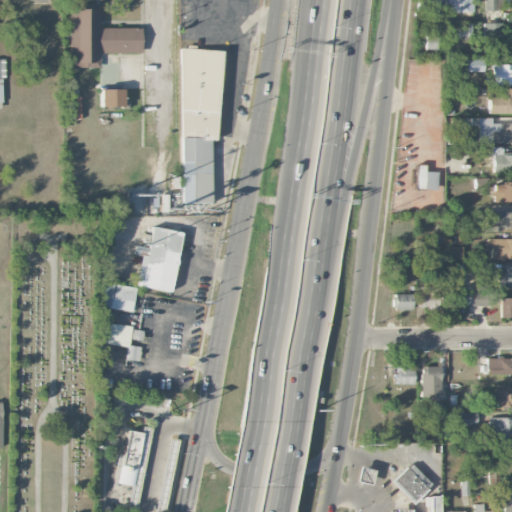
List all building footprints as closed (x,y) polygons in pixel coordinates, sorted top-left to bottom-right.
[(69,4),(69,67),(99,67),(99,52),(140,52),(140,28),(99,28),(99,4),(69,4)] [(483,39),(502,39),(502,22),(483,23),(483,39)] [(458,36),(471,37),(471,25),(459,24),(458,36)] [(440,50),(439,34),(424,35),(425,51),(440,50)] [(216,49),(181,49),(179,203),(213,203),(216,49)] [(482,59),(465,59),(466,72),(482,71),(482,59)] [(491,77),(486,77),(486,84),(511,84),(511,65),(491,65),(491,77)] [(511,88),(501,88),(501,94),(488,94),(487,113),(511,113),(511,88)] [(511,142),(511,122),(490,123),(490,117),(478,118),(478,143),(511,142)] [(511,154),(502,155),(502,147),(481,147),(481,156),(492,156),(492,173),(511,172),(511,154)] [(414,188),(436,189),(436,172),(423,172),(423,165),(414,164),(414,188)] [(487,190),(487,178),(473,178),(473,190),(487,190)] [(493,202),(511,201),(511,183),(492,184),(493,202)] [(479,230),(511,229),(511,211),(479,211),(479,230)] [(135,287),(170,291),(178,231),(150,227),(146,256),(139,255),(135,287)] [(491,258),(511,258),(511,238),(486,238),(486,246),(491,246),(491,258)] [(462,246),(447,247),(447,260),(462,259),(462,246)] [(511,262),(503,263),(502,270),(496,270),(496,287),(511,287),(511,262)] [(131,311),(134,286),(101,283),(98,307),(131,311)] [(439,286),(420,286),(421,309),(440,308),(439,286)] [(489,306),(489,293),(463,292),(462,306),(489,306)] [(411,294),(393,294),(393,310),(411,310),(411,294)] [(511,297),(499,298),(499,317),(511,317),(511,297)] [(130,326),(108,323),(106,344),(128,347),(130,326)] [(139,330),(130,330),(130,338),(139,338),(139,330)] [(137,361),(139,347),(127,345),(125,359),(137,361)] [(485,374),(511,374),(511,358),(485,358),(485,374)] [(412,384),(412,366),(395,367),(395,384),(412,384)] [(439,395),(439,366),(419,366),(420,396),(439,395)] [(511,387),(492,389),(493,407),(511,406),(511,387)] [(445,405),(430,405),(430,417),(445,418),(445,405)] [(476,412),(458,412),(457,425),(476,426),(476,412)] [(511,417),(488,417),(488,440),(511,440),(511,417)] [(127,430),(122,454),(117,453),(114,466),(118,467),(115,483),(130,485),(126,505),(135,507),(150,428),(142,426),(141,433),(127,430)] [(169,438),(153,511),(162,511),(178,440),(169,438)] [(357,466),(354,481),(369,485),(373,470),(357,466)] [(405,468),(393,480),(413,500),(425,488),(405,468)] [(460,495),(469,495),(468,470),(459,470),(460,495)] [(511,511),(511,496),(511,497),(511,490),(511,489),(511,476),(501,476),(501,511),(511,511)] [(438,511),(438,496),(429,496),(428,511),(438,511)]
